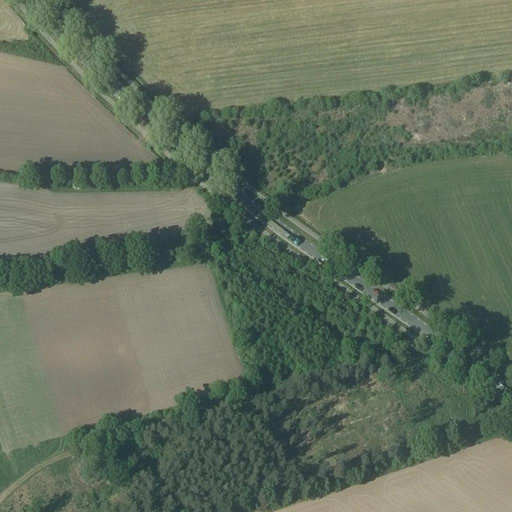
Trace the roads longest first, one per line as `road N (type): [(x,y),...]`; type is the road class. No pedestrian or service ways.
road 1 (secondary): [(511,390),(368,292),(144,112),(49,0)]
road 2 (track): [(0,499),(47,457),(445,325)]
